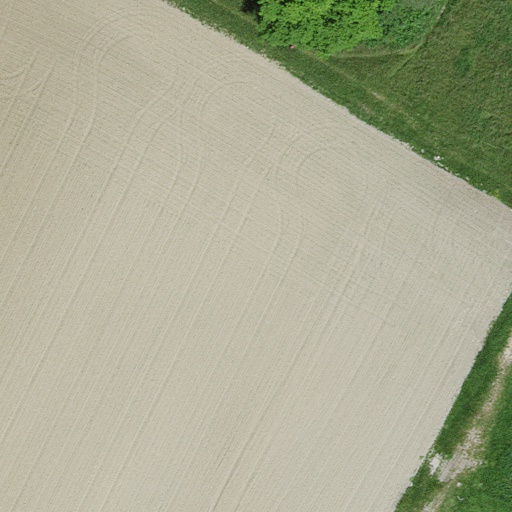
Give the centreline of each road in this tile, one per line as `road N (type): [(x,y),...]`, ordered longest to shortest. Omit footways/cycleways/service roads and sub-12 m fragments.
road 1 (track): [(511,247),(501,214),(433,128),(432,74),(451,0)]
road 2 (track): [(428,511),(511,350)]
